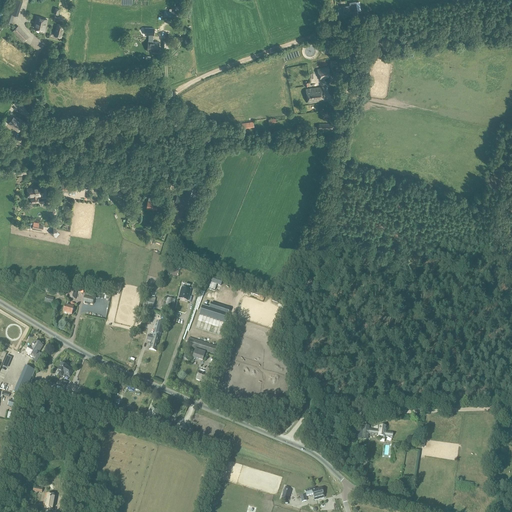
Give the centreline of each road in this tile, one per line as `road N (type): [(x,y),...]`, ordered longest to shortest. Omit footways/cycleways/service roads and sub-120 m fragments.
road 1 (track): [(308,415),(293,340),(344,67),(329,0)]
road 2 (unclassified): [(340,484),(311,453),(123,371),(0,302)]
road 3 (track): [(511,407),(308,415)]
road 4 (unclassified): [(164,102),(77,160),(0,174)]
road 5 (track): [(330,30),(203,76),(164,102)]
